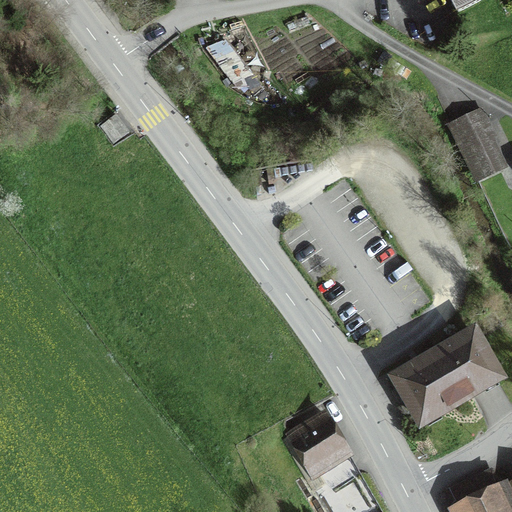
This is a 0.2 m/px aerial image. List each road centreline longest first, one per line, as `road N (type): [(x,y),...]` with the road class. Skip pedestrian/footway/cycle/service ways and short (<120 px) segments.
road 1 (tertiary): [(116,65),(318,337),(406,491)]
road 2 (residential): [(272,0),(181,19),(116,65)]
road 3 (residential): [(511,427),(406,491)]
